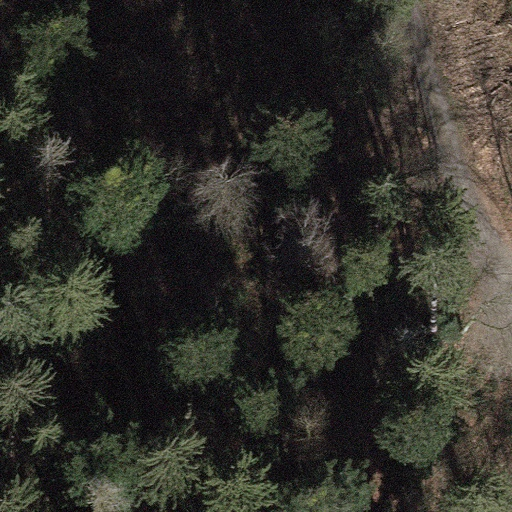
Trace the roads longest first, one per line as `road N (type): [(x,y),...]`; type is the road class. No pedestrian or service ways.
road 1 (track): [(117,511),(117,380),(145,230),(208,172),(441,117)]
road 2 (track): [(406,0),(488,242),(511,267)]
